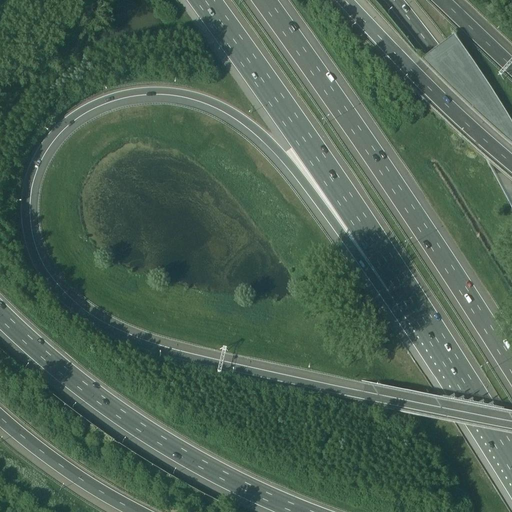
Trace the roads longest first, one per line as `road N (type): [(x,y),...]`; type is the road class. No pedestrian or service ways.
road 1 (motorway): [(511,426),(142,344),(90,320),(46,279),(25,220),(28,181),(43,147),(90,105),(159,90),(220,105),(262,134),(361,259),(402,287)]
road 2 (motorway): [(511,365),(266,0)]
road 3 (motorway): [(0,313),(127,420),(298,511)]
road 4 (motorway): [(204,0),(402,287)]
road 5 (motorway): [(511,165),(344,0)]
road 6 (motorway): [(402,287),(511,467)]
road 7 (motorway): [(511,165),(392,0)]
road 8 (motorway): [(0,418),(135,511)]
